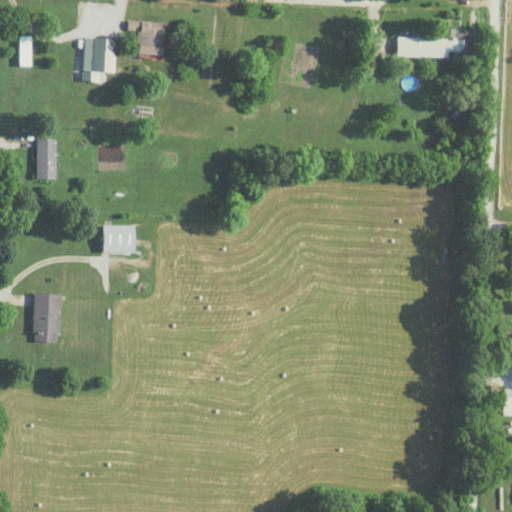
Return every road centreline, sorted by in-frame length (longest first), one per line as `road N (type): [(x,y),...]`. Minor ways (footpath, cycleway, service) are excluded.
road 1 (residential): [(472,511),(495,0)]
road 2 (residential): [(243,0),(384,0)]
